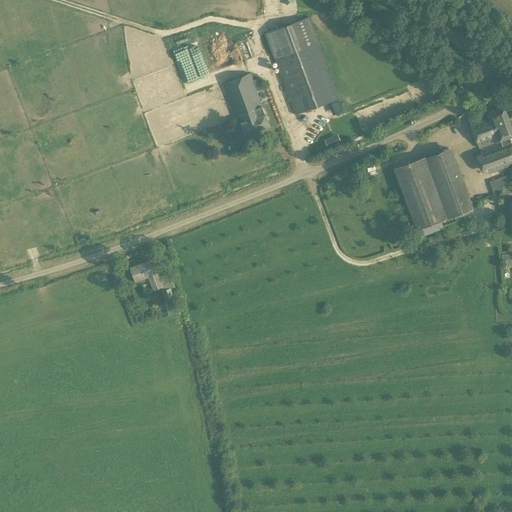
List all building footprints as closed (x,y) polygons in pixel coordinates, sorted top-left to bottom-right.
[(269,0),(270,9),(277,9),(276,0),(269,0)] [(266,33),(296,114),(338,98),(318,43),(318,42),(308,17),(304,18),(266,33)] [(241,60),(252,56),(246,39),(235,42),(241,60)] [(250,72),(223,83),(236,116),(238,115),(241,122),(245,133),(269,124),(265,113),(257,91),(262,90),(259,78),(253,80),(250,72)] [(488,171),(489,174),(511,165),(511,141),(511,142),(510,137),(511,136),(511,127),(505,106),(487,113),(468,119),(480,150),(479,150),(480,154),(475,156),(482,173),(488,171)] [(340,142),(337,134),(325,139),(329,147),(340,142)] [(425,156),(394,168),(416,229),(448,217),(471,209),(448,148),(427,156),(425,156)] [(511,184),(508,174),(490,180),(494,192),(511,185),(511,184)] [(157,273),(158,273),(152,259),(131,268),(136,281),(149,276),(154,289),(162,286),(157,273)] [(171,288),(162,290),(165,303),(168,315),(177,313),(174,300),(171,288)]
